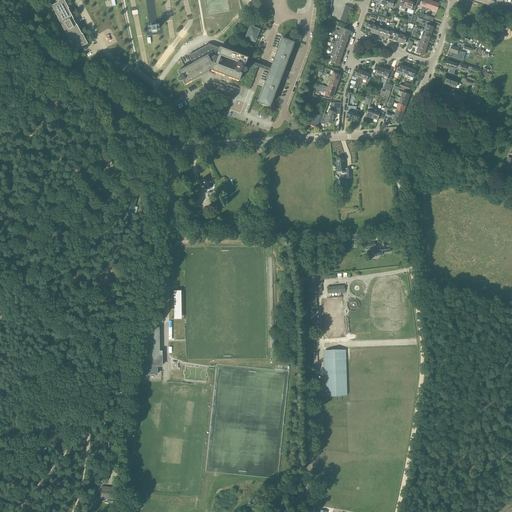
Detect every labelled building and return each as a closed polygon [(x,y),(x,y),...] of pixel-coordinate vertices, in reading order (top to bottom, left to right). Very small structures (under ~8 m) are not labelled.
[(82,34),(77,25),(77,24),(76,24),(76,25),(75,22),(75,21),(74,21),(73,19),(73,18),(74,18),(69,9),(68,9),(69,9),(69,8),(64,0),(60,0),(58,1),(58,2),(52,6),(57,16),(58,15),(59,17),(58,18),(68,38),(70,37),(71,39),(70,39),(75,49),(82,46),(82,47),(88,44),(88,43),(82,33),(82,34)] [(377,14),(380,4),(381,0),(375,0),(375,2),(378,3),(377,5),(376,5),(375,8),(373,7),(372,12),(377,14)] [(388,0),(385,9),(387,10),(388,7),(393,8),(392,11),(394,12),(394,11),(396,7),(397,4),(393,3),(394,1),(393,0),(388,0)] [(408,0),(407,0),(404,10),(404,12),(406,13),(408,9),(411,10),(411,8),(411,9),(414,2),(408,0)] [(428,0),(425,7),(424,10),(427,11),(428,8),(431,9),(433,2),(428,0)] [(433,2),(431,9),(436,11),(439,4),(433,2)] [(372,20),(370,24),(367,23),(365,30),(370,32),(373,25),(374,21),(372,20)] [(384,29),(381,28),(382,25),(380,24),(378,27),(379,27),(376,34),(381,36),(382,36),(384,29)] [(392,25),(391,25),(390,24),(388,27),(385,26),(384,29),(382,36),(387,38),(390,31),(391,28),(392,25)] [(378,27),(373,25),(370,32),(376,34),(379,27),(378,27)] [(424,30),(431,33),(433,27),(426,25),(424,30)] [(260,29),(259,29),(250,26),(245,38),(255,42),(256,41),(256,38),(260,29)] [(335,32),(348,37),(350,31),(343,28),(342,31),(336,29),(335,32)] [(395,33),(390,31),(387,38),(392,40),(393,40),(395,33)] [(398,34),(395,33),(393,40),(398,42),(401,35),(402,32),(399,31),(398,34)] [(339,40),(346,43),(348,37),(335,32),(334,35),(340,37),(339,40)] [(473,40),(470,39),(470,38),(463,34),(461,39),(468,42),(471,44),(480,49),(483,43),(481,41),(481,40),(475,37),(473,40)] [(404,44),(405,42),(408,43),(408,41),(409,38),(406,37),(401,35),(398,42),(404,44)] [(294,43),(290,41),(282,38),(271,69),(269,72),(258,102),(270,106),(275,93),(275,92),(276,92),(276,90),(281,76),(280,75),(281,73),(282,73),(288,59),(289,57),(289,55),(294,43)] [(337,46),(344,48),(346,43),(339,40),(337,46)] [(427,44),(420,42),(418,41),(416,46),(418,47),(425,49),(427,44)] [(246,63),(247,60),(248,57),(233,52),(219,46),(219,48),(212,45),(212,46),(211,47),(209,44),(189,55),(193,63),(178,71),(180,76),(179,76),(179,77),(178,77),(178,78),(178,79),(179,80),(180,81),(181,81),(182,81),(183,80),(185,85),(209,72),(210,69),(211,70),(233,78),(239,81),(242,73),(240,73),(241,71),(244,72),(245,72),(246,72),(246,71),(247,71),(247,70),(247,69),(247,68),(246,67),(245,67),(243,66),(244,64),(245,65),(246,63)] [(337,46),(334,45),(331,44),(330,46),(333,47),(332,50),(335,51),(335,52),(342,54),(344,48),(337,46)] [(463,49),(475,53),(477,49),(465,44),(463,49)] [(456,54),(459,55),(462,56),(463,52),(460,51),(461,47),(457,45),(456,48),(452,46),(450,52),(449,55),(453,56),(454,53),(456,54)] [(425,49),(418,47),(416,53),(423,55),(425,49)] [(342,54),(335,52),(333,57),(340,60),(342,54)] [(269,72),(271,69),(259,64),(247,60),(246,63),(258,67),(269,72)] [(445,66),(455,69),(459,70),(467,73),(468,70),(470,71),(472,67),(461,64),(457,63),(457,64),(447,60),(445,66)] [(401,77),(401,75),(404,67),(398,65),(396,73),(399,74),(398,76),(401,77)] [(380,80),(381,76),(383,69),(378,67),(375,75),(378,76),(377,79),(380,80)] [(410,69),(404,67),(401,75),(405,76),(405,75),(407,75),(410,69)] [(358,86),(359,83),(363,72),(357,69),(356,72),(353,71),(351,80),(356,82),(355,85),(358,86)] [(383,69),(381,76),(384,77),(383,78),(387,79),(385,83),(388,84),(391,75),(388,74),(389,71),(383,69)] [(407,75),(408,76),(407,79),(412,80),(413,79),(416,71),(410,69),(407,75)] [(334,71),(331,79),(338,81),(340,76),(338,75),(339,72),(334,71)] [(363,72),(359,83),(361,84),(363,80),(366,81),(369,74),(363,72)] [(331,79),(328,78),(325,77),(323,82),(329,84),(336,87),(338,81),(331,79)] [(446,77),(444,84),(455,88),(458,81),(446,77)] [(322,85),(321,88),(317,86),(334,93),(336,87),(329,84),(328,87),(322,85)] [(332,98),(334,93),(317,86),(316,90),(323,92),(326,93),(324,98),(329,100),(330,98),(332,98)] [(441,91),(439,96),(443,97),(443,98),(450,100),(452,95),(441,91)] [(401,98),(407,101),(409,95),(402,92),(401,95),(402,96),(401,98)] [(453,100),(461,102),(464,103),(463,104),(470,106),(472,100),(465,98),(466,97),(455,94),(453,100)] [(399,104),(405,106),(407,101),(401,98),(400,98),(398,101),(399,102),(399,104)] [(397,110),(403,112),(405,106),(399,104),(397,104),(396,107),(398,107),(397,110)] [(366,116),(371,118),(375,109),(369,106),(366,116)] [(381,111),(375,109),(371,118),(377,120),(380,113),(383,114),(385,109),(382,108),(381,111)] [(352,120),(355,111),(349,109),(346,118),(352,120)] [(355,109),(355,111),(352,120),(358,122),(360,114),(357,113),(358,110),(355,109)] [(403,112),(397,110),(396,109),(394,113),(396,113),(395,115),(401,118),(403,112)] [(324,114),(322,120),(325,121),(332,123),(333,120),(333,119),(335,113),(336,113),(328,110),(328,111),(329,111),(328,113),(327,113),(327,115),(324,114)] [(321,112),(319,116),(313,114),(313,115),(311,121),(309,125),(316,127),(318,123),(317,123),(319,119),(322,120),(324,114),(321,112)] [(401,118),(395,115),(394,118),(393,117),(392,121),(391,121),(391,122),(392,123),(392,124),(393,124),(394,124),(395,124),(395,123),(396,123),(396,122),(399,124),(401,118)] [(504,167),(503,171),(509,173),(510,169),(511,169),(511,163),(511,161),(511,157),(507,156),(505,163),(506,163),(505,167),(504,167)] [(344,157),(336,158),(337,171),(345,171),(344,157)] [(200,178),(196,180),(200,187),(204,185),(206,189),(207,189),(209,189),(211,188),(211,186),(212,186),(211,182),(211,181),(210,182),(210,180),(213,179),(212,179),(210,180),(208,177),(203,179),(202,180),(201,180),(200,178)] [(136,199),(131,197),(125,195),(117,219),(129,222),(136,199)] [(218,198),(210,202),(212,207),(220,203),(218,198)] [(382,246),(381,246),(381,249),(374,250),(375,257),(383,256),(382,253),(390,252),(389,245),(385,246),(385,244),(382,244),(382,246)] [(322,276),(313,277),(308,277),(308,292),(321,291),(321,284),(322,284),(322,280),(322,276)] [(345,285),(327,287),(328,294),(346,292),(345,285)] [(159,327),(150,327),(151,356),(143,356),(144,375),(157,375),(157,366),(162,366),(162,358),(160,358),(159,327)] [(345,350),(324,351),(326,396),(346,395),(345,350)] [(116,488),(101,486),(100,499),(115,500),(116,488)]
